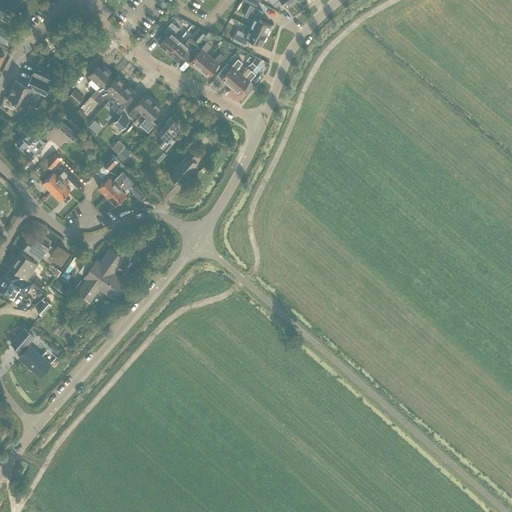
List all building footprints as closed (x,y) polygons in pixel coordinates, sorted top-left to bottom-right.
[(252,19),(249,26),(266,35),(271,24),(258,18),(262,11),(250,4),(244,15),(252,19)] [(159,45),(167,52),(179,38),(174,33),(179,28),(171,21),(163,31),(168,35),(159,45)] [(11,32),(0,25),(0,40),(5,43),(11,32)] [(261,45),(266,35),(249,26),(245,33),(237,29),(234,28),(229,38),(245,46),(248,39),(261,45)] [(185,42),(179,38),(167,52),(176,59),(184,49),(189,53),(197,43),(189,37),(185,42)] [(198,69),(210,55),(205,52),(211,45),(207,41),(189,61),(198,69)] [(210,55),(198,69),(207,76),(219,63),(224,56),(220,52),(214,59),(210,55)] [(49,65),(54,57),(50,54),(44,62),(49,65)] [(220,78),(229,86),(241,72),(236,69),(242,62),(237,58),(220,78)] [(31,74),(48,82),(53,71),(47,68),(36,63),(31,74)] [(103,65),(101,68),(97,65),(88,75),(91,78),(88,82),(95,89),(111,72),(103,65)] [(245,76),(241,72),(229,86),(238,93),(250,80),(255,73),(251,69),(245,76)] [(48,82),(31,74),(28,82),(27,81),(25,84),(15,80),(8,96),(24,104),(27,98),(35,102),(39,92),(45,94),(50,83),(48,82)] [(105,96),(109,100),(125,82),(117,75),(106,88),(101,84),(91,95),(99,103),(105,96)] [(133,89),(125,82),(109,100),(113,103),(111,106),(114,109),(113,111),(117,115),(125,106),(121,102),(133,89)] [(67,96),(76,105),(83,97),(74,89),(67,96)] [(142,113),(154,100),(146,93),(128,113),(131,117),(138,109),(142,113)] [(161,107),(154,100),(142,113),(146,117),(139,124),(148,131),(155,123),(151,119),(161,107)] [(121,129),(129,120),(121,113),(113,122),(121,129)] [(178,122),(171,116),(157,131),(164,137),(159,143),(166,149),(175,139),(171,135),(178,127),(176,124),(178,122)] [(69,136),(76,129),(66,118),(59,126),(69,136)] [(47,139),(32,126),(16,145),(31,158),(47,139)] [(119,136),(111,144),(123,157),(132,149),(119,136)] [(193,159),(200,151),(194,146),(199,140),(194,136),(184,148),(189,152),(174,169),(175,170),(170,176),(178,182),(183,176),(184,177),(197,162),(193,159)] [(159,160),(165,153),(166,153),(160,148),(154,155),(159,160)] [(45,162),(51,168),(60,158),(54,152),(45,162)] [(113,154),(97,168),(102,174),(118,159),(113,154)] [(67,175),(68,174),(72,170),(69,166),(65,171),(64,170),(60,173),(57,176),(53,171),(42,182),(51,190),(64,178),(67,175)] [(72,170),(68,174),(67,175),(77,185),(82,180),(72,170)] [(102,176),(96,171),(87,180),(92,185),(102,176)] [(122,180),(127,175),(123,171),(118,175),(122,180)] [(133,181),(127,175),(119,182),(106,195),(115,204),(125,194),(121,189),(124,187),(125,185),(127,187),(133,181)] [(98,187),(106,195),(119,182),(116,178),(113,181),(108,176),(98,187)] [(68,181),(64,178),(51,190),(59,199),(70,189),(65,184),(68,181)] [(147,196),(136,185),(130,191),(140,202),(147,196)] [(50,244),(49,243),(51,239),(41,232),(39,236),(35,233),(30,240),(29,240),(28,241),(26,241),(24,244),(24,246),(24,247),(38,258),(45,249),(51,253),(49,256),(60,264),(68,253),(57,245),(55,248),(50,244)] [(86,277),(77,289),(90,298),(99,286),(113,297),(113,296),(119,299),(129,286),(124,282),(125,279),(113,270),(124,256),(122,254),(126,249),(125,246),(120,242),(117,242),(113,248),(110,246),(99,261),(96,259),(94,262),(88,257),(78,270),(84,275),(84,276),(86,277)] [(37,263),(21,251),(10,267),(26,279),(37,263)] [(74,254),(69,263),(72,265),(78,256),(74,254)] [(32,283),(30,281),(8,269),(0,284),(0,291),(13,298),(18,290),(26,294),(32,283)] [(53,283),(63,289),(69,280),(59,273),(53,283)] [(90,302),(82,296),(79,300),(87,306),(90,302)] [(46,300),(37,310),(41,315),(51,304),(46,300)] [(34,336),(24,327),(11,342),(22,353),(19,357),(39,375),(50,363),(27,343),(34,336)]
